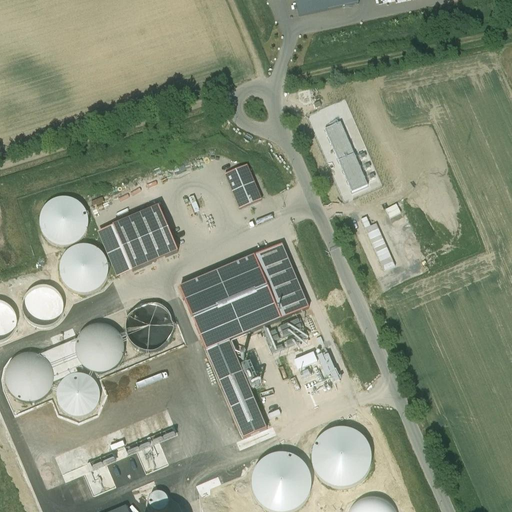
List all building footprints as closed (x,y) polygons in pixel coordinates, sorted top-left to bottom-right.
[(295,0),(299,19),(329,12),(326,0),(295,0)] [(326,0),(329,12),(359,6),(357,0),(326,0)] [(340,124),(325,131),(352,193),(367,186),(340,124)] [(238,211),(263,200),(248,166),(223,178),(238,211)] [(57,248),(66,249),(74,247),(81,242),(86,236),(89,228),(88,220),(85,212),(80,205),(73,201),(65,200),(56,201),(50,204),(45,209),(41,215),(39,221),(40,228),(42,235),(46,241),(51,245),(57,248)] [(117,226),(137,270),(182,250),(161,206),(117,226)] [(183,285),(245,437),(269,427),(233,339),(312,307),(286,244),(183,285)] [(77,296),(85,296),(93,294),(100,290),(105,283),(108,275),(108,267),(105,259),(99,253),(92,249),(84,247),(76,248),(69,251),(64,256),(61,262),(59,269),(59,276),(61,282),(65,288),(70,293),(77,296)] [(55,292),(56,308),(67,307),(66,292),(55,292)] [(41,320),(47,304),(36,300),(30,316),(41,320)] [(143,353),(151,354),(159,352),(166,347),(172,341),(174,333),(174,325),(171,317),(166,310),(158,306),(150,305),(142,306),(136,309),(130,314),(127,320),(125,326),(125,333),(127,340),(131,346),(137,350),(143,353)] [(297,332),(305,328),(301,319),(293,323),(297,332)] [(93,374),(101,375),(109,373),(116,368),(122,362),(124,354),(124,345),(121,337),(116,331),(108,327),(100,325),(92,327),(86,330),(81,334),(77,340),(75,347),(75,354),(77,361),(81,367),(87,371),(93,374)] [(324,345),(289,359),(296,376),(331,362),(324,345)] [(23,404),(31,405),(39,403),(46,399),(52,392),(54,384),(54,376),(51,368),(46,361),(38,357),(30,356),(22,357),(16,360),(10,365),(7,371),(5,377),(5,384),(7,391),(11,397),(16,401),(23,404)] [(79,419),(86,418),(93,414),(97,408),(100,401),(100,394),(97,387),(93,381),(87,377),(80,376),(72,376),(66,379),(61,384),(58,390),(56,397),(58,404),(61,410),(66,415),(72,418),(79,419)] [(159,472),(166,470),(173,466),(177,461),(180,454),(180,447),(178,440),(173,434),(167,430),(160,428),(152,429),(146,432),(141,437),(138,443),(137,450),(138,457),(141,463),(146,468),(152,471),(159,472)] [(342,490),(352,488),(361,483),(367,476),(371,467),(372,457),(369,447),(363,439),(355,433),(345,430),(335,431),(326,434),(318,441),(313,449),(311,459),(313,468),(317,477),(323,484),(332,489),(342,490)] [(116,490),(123,488),(130,485),(134,479),(137,472),(137,465),(135,458),(130,452),(124,448),(117,446),(109,447),(103,450),(98,455),(95,461),(94,468),(95,475),(98,481),(103,486),(109,489),(116,490)] [(295,511),(301,509),(307,501),(311,492),(312,482),(309,472),(303,464),(295,458),(285,456),(275,456),(266,460),(258,466),(253,475),(251,484),(253,494),(257,503),(263,510),(267,511),(295,511)]
